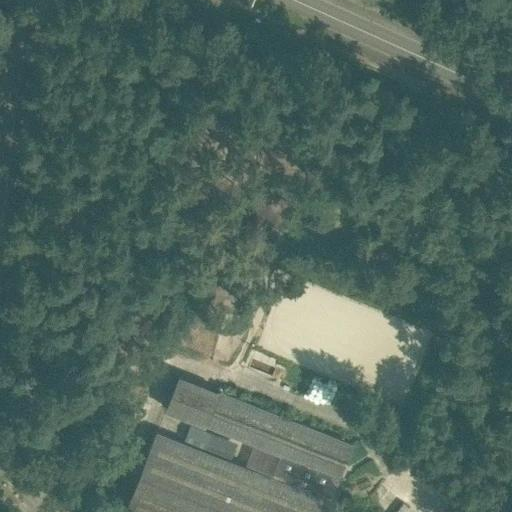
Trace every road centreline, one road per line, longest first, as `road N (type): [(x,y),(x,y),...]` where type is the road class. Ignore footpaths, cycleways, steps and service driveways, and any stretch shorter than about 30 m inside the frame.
road 1 (residential): [(28,0),(0,245)]
road 2 (secondary): [(511,100),(293,0)]
